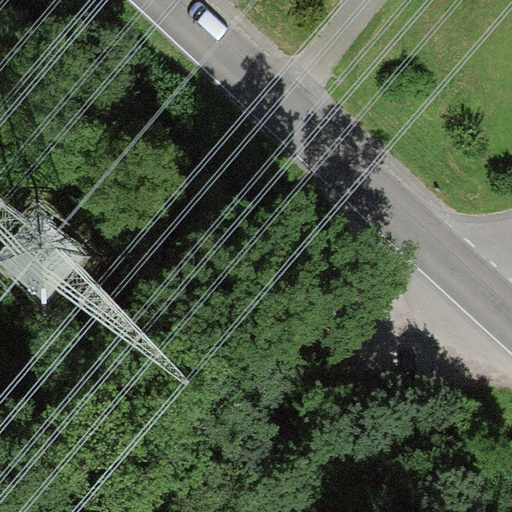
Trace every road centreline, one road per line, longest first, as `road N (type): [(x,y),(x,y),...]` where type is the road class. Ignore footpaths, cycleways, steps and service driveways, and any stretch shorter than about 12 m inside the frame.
road 1 (track): [(0,388),(236,370),(371,349),(472,284)]
road 2 (secondary): [(472,284),(178,0)]
